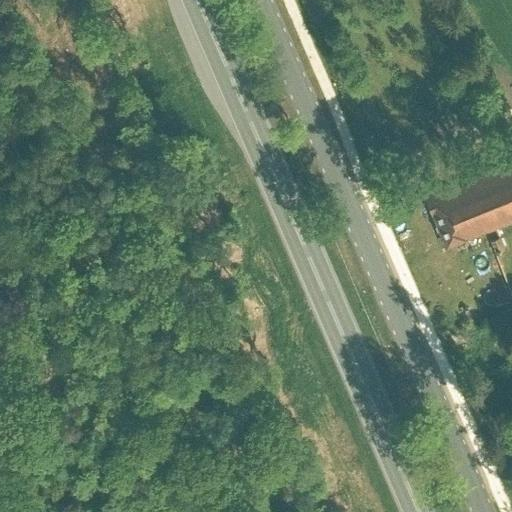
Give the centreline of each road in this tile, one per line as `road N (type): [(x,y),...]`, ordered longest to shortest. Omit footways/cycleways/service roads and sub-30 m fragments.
road 1 (tertiary): [(483,511),(258,0)]
road 2 (trunk): [(418,511),(196,0)]
